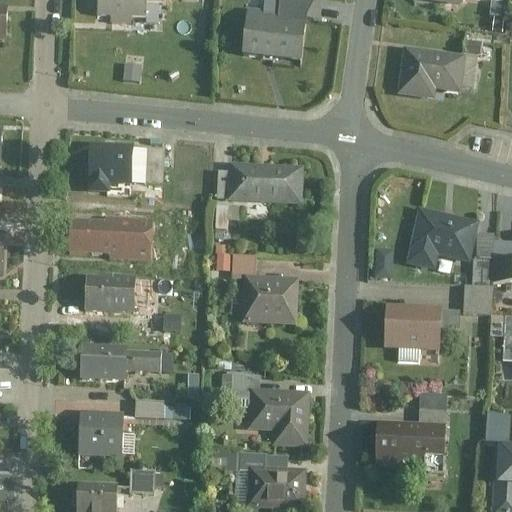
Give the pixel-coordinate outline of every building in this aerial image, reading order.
[(146,0),(98,0),(99,20),(146,20),(146,6),(146,0)] [(282,0),(281,24),(249,22),(246,61),(310,66),(313,26),(322,27),(323,0),(282,0)] [(465,0),(414,0),(414,4),(465,9),(465,0)] [(12,12),(0,11),(0,45),(11,45),(12,12)] [(486,43),(469,41),(467,60),(485,62),(486,43)] [(467,60),(405,53),(400,99),(441,103),(442,96),(463,98),(467,60)] [(131,153),(130,187),(163,188),(164,152),(131,151),(131,153)] [(130,187),(131,153),(93,152),(92,194),(129,195),(130,187)] [(303,169),(231,167),(230,176),(218,175),(217,205),(302,208),(303,169)] [(240,211),(216,210),(215,233),(229,234),(229,225),(239,225),(240,211)] [(479,227),(419,213),(410,253),(412,254),(409,266),(434,272),(437,259),(469,267),(479,227)] [(65,259),(107,260),(107,262),(153,263),(154,223),(108,222),(108,226),(66,225),(65,259)] [(296,234),(296,255),(309,256),(309,235),(296,234)] [(493,262),(493,240),(477,239),(477,262),(493,262)] [(511,245),(497,245),(496,289),(511,288),(511,245)] [(392,281),(393,254),(376,253),(375,280),(392,281)] [(258,261),(218,260),(218,281),(246,282),(245,329),(301,330),(302,283),(258,281),(258,261)] [(85,315),(133,317),(135,284),(86,281),(85,315)] [(165,283),(139,282),(138,316),(143,316),(142,340),(163,341),(165,283)] [(493,291),(464,291),(463,317),(492,318),(493,291)] [(440,312),(386,311),(385,352),(439,354),(439,335),(440,316),(440,312)] [(459,316),(440,316),(439,335),(458,335),(459,316)] [(511,320),(490,320),(489,339),(505,340),(504,364),(511,364),(511,320)] [(81,385),(127,386),(127,375),(161,376),(162,356),(125,355),(125,354),(82,352),(81,385)] [(252,394),(262,395),(263,381),(233,379),(233,396),(252,397),(252,394)] [(252,394),(252,397),(250,435),(276,436),(275,450),(312,452),(314,397),(262,395),(252,394)] [(447,399),(420,399),(419,426),(447,427),(447,399)] [(135,422),(165,422),(165,409),(165,405),(135,405),(135,422)] [(191,410),(165,409),(165,422),(165,431),(190,431),(191,410)] [(123,416),(78,416),(77,459),(122,460),(123,437),(123,416)] [(511,419),(489,419),(489,450),(511,450),(511,419)] [(449,429),(377,427),(375,470),(448,473),(449,429)] [(123,437),(122,460),(134,460),(135,437),(123,437)] [(511,511),(511,453),(500,453),(500,471),(494,471),(492,511),(511,511)] [(308,478),(308,457),(241,456),(241,478),(251,478),(308,478)] [(156,474),(130,473),(129,498),(155,498),(156,474)] [(307,511),(308,478),(251,478),(250,511),(307,511)] [(116,511),(117,490),(79,489),(78,511),(116,511)]
